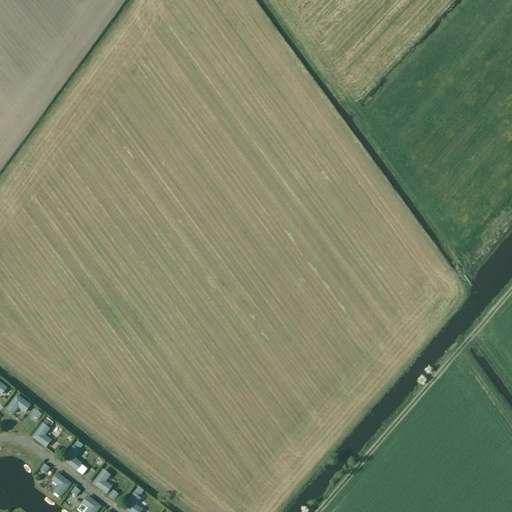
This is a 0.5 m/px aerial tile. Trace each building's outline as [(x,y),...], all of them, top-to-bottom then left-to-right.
[(30,406),(16,396),(6,409),(13,415),(18,408),(24,413),(30,406)] [(50,430),(42,424),(31,438),(45,449),(51,441),(45,436),(50,430)] [(80,453),(72,447),(62,461),(76,472),(81,464),(75,460),(80,453)] [(110,476),(103,471),(92,484),(106,495),(112,488),(105,483),(110,476)] [(71,484),(57,474),(51,481),(58,486),(53,492),(60,498),(71,484)] [(80,501),(75,496),(81,490),(75,483),(69,488),(74,494),(67,501),(73,508),(80,501)] [(141,500),(133,494),(123,508),(128,511),(141,511),(142,511),(136,506),(141,500)] [(97,511),(101,507),(87,496),(81,504),(88,509),(85,511),(97,511)]
